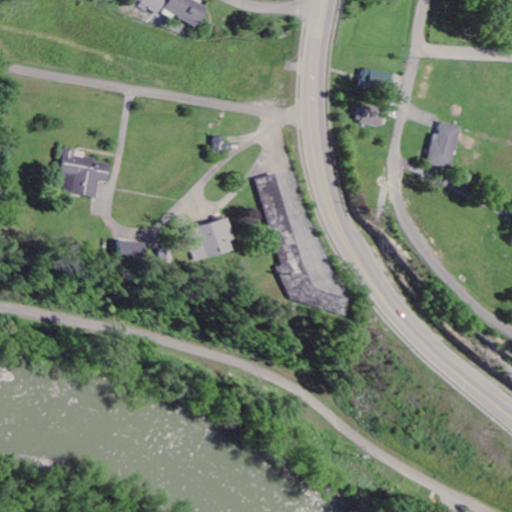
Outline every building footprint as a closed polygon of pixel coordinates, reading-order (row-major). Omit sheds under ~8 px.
[(132,0),(131,2),(158,16),(161,9),(197,29),(205,13),(180,0),(132,0)] [(393,74),(363,68),(360,87),(389,92),(393,74)] [(355,122),(383,127),(386,111),(358,106),(355,122)] [(428,165),(453,169),(461,126),(442,123),(440,134),(434,133),(428,165)] [(216,152),(225,152),(225,137),(216,136),(216,152)] [(110,183),(113,162),(86,159),(87,152),(65,149),(59,192),(98,197),(100,181),(110,183)] [(263,187),(286,181),(318,299),(352,312),(345,330),(296,312),(263,187)] [(229,241),(234,240),(229,219),(185,230),(193,261),(232,252),(229,241)] [(141,243),(116,240),(114,257),(139,260),(141,243)]
